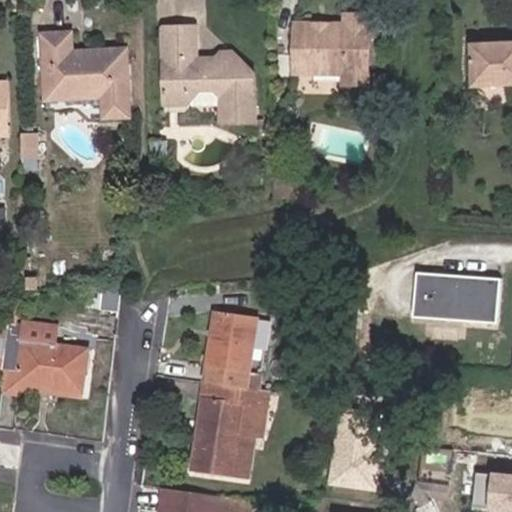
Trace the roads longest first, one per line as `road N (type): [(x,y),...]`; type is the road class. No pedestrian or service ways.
road 1 (residential): [(83,511),(36,505),(44,450),(133,463)]
road 2 (residential): [(133,463),(152,332)]
road 3 (unknown): [(511,255),(390,265)]
